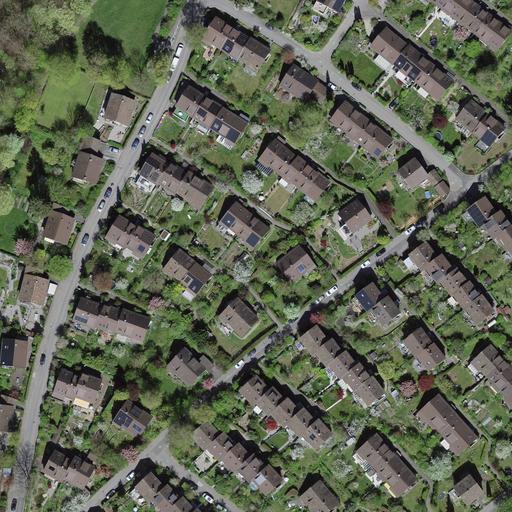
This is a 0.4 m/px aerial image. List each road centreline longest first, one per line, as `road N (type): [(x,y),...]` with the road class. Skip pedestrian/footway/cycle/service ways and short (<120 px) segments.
road 1 (residential): [(199,0),(171,81),(59,313),(17,511)]
road 2 (residential): [(152,449),(283,331),(468,191)]
road 3 (residential): [(319,63),(468,191)]
road 4 (residential): [(216,0),(319,63)]
